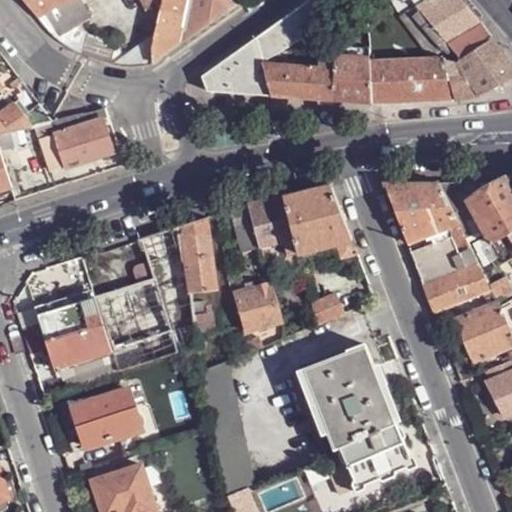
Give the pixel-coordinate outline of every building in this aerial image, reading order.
[(26,0),(39,15),(65,0),(26,0)] [(83,0),(65,0),(39,15),(51,30),(58,37),(69,30),(92,16),(83,0)] [(143,0),(156,22),(161,0),(143,0)] [(161,0),(156,22),(154,34),(152,44),(152,52),(154,63),(228,10),(220,0),(161,0)] [(326,0),(308,0),(203,75),(209,91),(273,96),(265,64),(264,60),(280,51),(337,18),(338,17),(326,0)] [(220,0),(228,10),(238,3),(242,0),(220,0)] [(326,0),(338,17),(356,6),(351,0),(326,0)] [(415,0),(399,10),(423,45),(431,57),(432,59),(444,58),(458,62),(462,59),(449,44),(417,5),(422,3),(419,0),(415,0)] [(449,44),(482,21),(463,0),(419,0),(422,3),(417,5),(449,44)] [(493,37),(482,21),(449,44),(462,59),(493,37)] [(69,30),(58,37),(73,47),(92,56),(97,40),(69,30)] [(141,50),(128,65),(138,66),(154,63),(152,52),(152,44),(154,34),(141,50)] [(462,59),(458,62),(480,94),(511,76),(511,64),(493,37),(462,59)] [(97,40),(92,56),(106,61),(117,64),(122,49),(97,40)] [(416,48),(416,57),(431,57),(423,45),(416,48)] [(362,49),(363,56),(370,57),(370,59),(374,59),(375,49),(362,49)] [(390,50),(375,49),(374,59),(390,58),(390,50)] [(264,60),(265,64),(282,64),(280,51),(264,60)] [(373,101),(370,59),(370,57),(363,56),(336,54),(335,68),(334,99),(373,101)] [(455,98),(444,58),(432,59),(431,57),(416,57),(390,58),(374,59),(370,59),(373,101),(455,98)] [(455,98),(480,94),(458,62),(444,58),(455,98)] [(334,99),(335,68),(303,66),(298,65),(282,64),(265,64),(273,96),(334,99)] [(0,97),(0,113),(8,107),(1,97),(0,97)] [(0,132),(8,131),(33,125),(25,113),(15,102),(8,107),(0,113),(0,132)] [(52,119),(44,108),(39,112),(34,106),(25,113),(33,125),(53,120),(52,119)] [(107,106),(52,119),(53,120),(57,131),(104,116),(109,114),(107,106)] [(57,132),(68,167),(115,151),(104,116),(57,132)] [(0,148),(1,150),(13,145),(8,131),(0,132),(0,148)] [(68,167),(57,132),(39,137),(51,172),(68,167)] [(0,189),(12,186),(1,150),(0,148),(0,189)] [(435,311),(493,290),(491,284),(467,236),(440,182),(386,182),(408,241),(449,225),(453,234),(411,249),(435,311)] [(511,260),(511,188),(508,182),(499,182),(471,197),(462,182),(459,182),(440,182),(467,236),(471,233),(490,265),(494,262),(501,258),(504,265),(511,260)] [(287,196),(302,254),(339,244),(344,258),(360,254),(344,212),(333,184),(287,196)] [(0,189),(0,194),(14,190),(12,186),(0,189)] [(251,205),(263,248),(287,243),(291,256),(302,254),(287,196),(251,205)] [(251,205),(232,210),(244,253),(263,248),(251,205)] [(218,289),(208,217),(183,225),(191,292),(218,289)] [(74,364),(113,350),(117,362),(120,369),(198,344),(196,333),(193,307),(191,292),(183,225),(139,239),(140,242),(143,241),(149,261),(137,265),(134,269),(138,282),(95,296),(51,310),(48,303),(39,306),(62,377),(77,373),(74,364)] [(494,262),(498,268),(504,265),(501,258),(494,262)] [(511,288),(506,275),(491,284),(493,290),(499,302),(511,294),(511,288)] [(237,294),(249,332),(284,322),(273,283),(237,294)] [(95,296),(92,289),(48,303),(51,310),(95,296)] [(314,305),(319,324),(345,314),(340,294),(314,305)] [(475,360),(511,343),(511,333),(500,306),(499,302),(458,319),(475,360)] [(211,304),(193,307),(196,333),(215,330),(211,304)] [(366,312),(364,307),(354,311),(357,317),(366,312)] [(252,351),(265,346),(262,339),(250,344),(252,351)] [(308,369),(332,432),(326,434),(334,452),(343,450),(399,425),(377,368),(369,346),(308,369)] [(69,380),(72,387),(120,369),(117,362),(105,366),(103,360),(80,369),(82,376),(69,380)] [(511,412),(511,364),(509,360),(499,364),(502,373),(488,379),(506,415),(511,412)] [(202,372),(231,496),(239,493),(259,484),(230,361),(202,372)] [(399,425),(403,423),(382,366),(377,368),(399,425)] [(308,369),(303,371),(326,434),(332,432),(308,369)] [(77,407),(89,448),(118,438),(138,432),(125,392),(77,407)] [(416,466),(399,425),(343,450),(360,489),(416,466)] [(154,452),(146,429),(138,432),(118,438),(126,462),(154,452)] [(157,453),(147,457),(151,467),(161,463),(157,453)] [(12,499),(1,464),(0,464),(0,511),(9,511),(5,510),(9,509),(13,505),(12,499)] [(94,481),(104,511),(159,511),(144,465),(94,481)] [(247,511),(239,493),(231,496),(229,497),(235,511),(247,511)]
